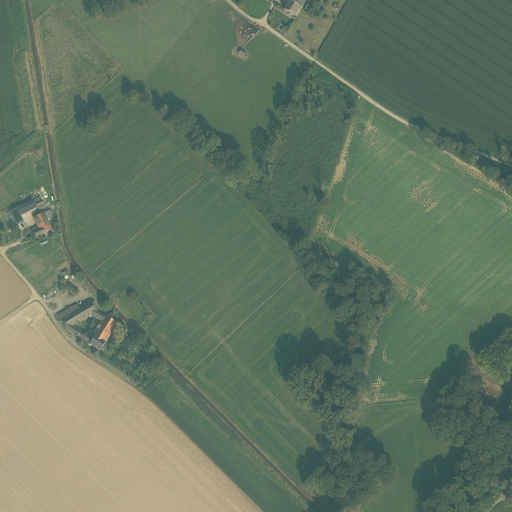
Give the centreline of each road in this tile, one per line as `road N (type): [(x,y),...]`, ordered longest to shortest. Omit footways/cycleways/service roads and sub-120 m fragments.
road 1 (track): [(260,23),(376,104),(511,168)]
road 2 (track): [(511,505),(438,403),(511,329)]
